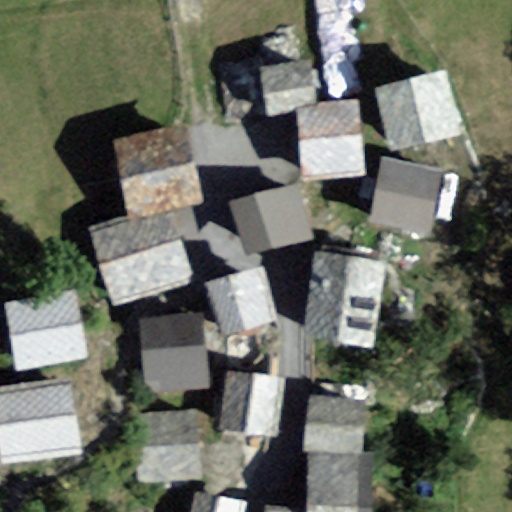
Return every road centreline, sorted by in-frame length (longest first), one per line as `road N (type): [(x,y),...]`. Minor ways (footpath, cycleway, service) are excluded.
road 1 (track): [(274,260),(223,251),(195,0)]
road 2 (unclassified): [(253,511),(288,442),(293,301),(274,260)]
